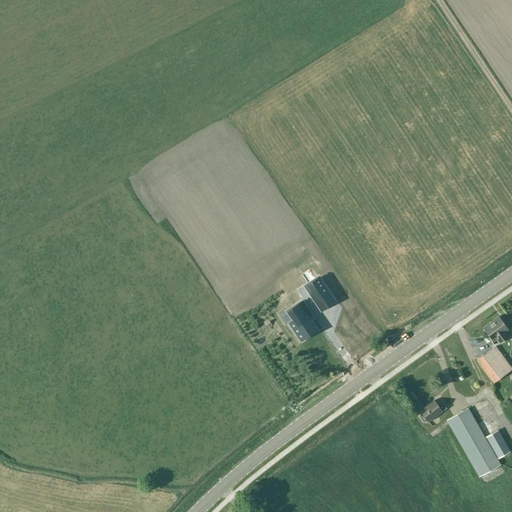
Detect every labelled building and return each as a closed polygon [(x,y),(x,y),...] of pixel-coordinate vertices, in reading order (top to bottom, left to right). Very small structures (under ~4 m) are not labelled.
[(305,286),(315,301),(329,292),(319,277),(305,286)] [(352,301),(341,306),(348,322),(359,317),(352,301)] [(290,322),(302,340),(318,330),(306,313),(308,311),(302,302),(288,311),(293,320),(290,322)] [(329,334),(340,327),(331,313),(327,316),(319,321),(329,334)] [(483,328),(491,338),(493,341),(496,339),(499,344),(505,340),(501,335),(508,330),(506,327),(498,316),(483,328)] [(325,347),(320,340),(322,339),(317,332),(303,341),(309,348),(313,355),(319,365),(332,356),(325,347)] [(511,394),(511,379),(507,373),(511,369),(511,368),(495,346),(477,360),(493,383),(488,387),(500,404),(511,394)] [(314,377),(320,384),(325,379),(320,372),(314,377)] [(426,421),(427,420),(428,422),(447,408),(442,402),(437,405),(434,400),(420,411),(422,413),(420,414),(420,416),(423,421),(426,421)] [(468,408),(447,420),(479,476),(500,464),(468,408)] [(498,430),(486,437),(498,458),(510,451),(498,430)]
